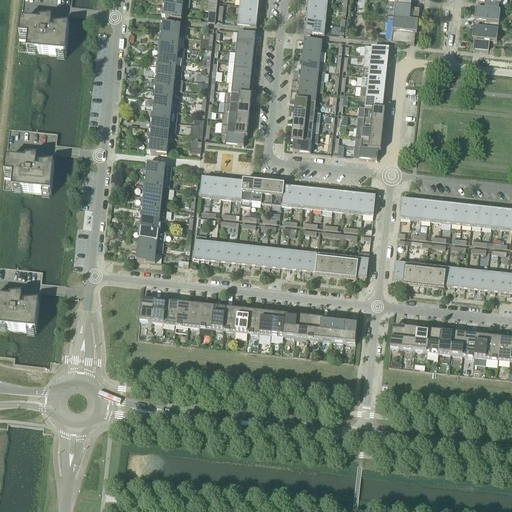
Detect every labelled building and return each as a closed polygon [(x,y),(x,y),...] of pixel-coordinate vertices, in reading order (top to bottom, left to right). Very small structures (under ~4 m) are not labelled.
[(162,9),(165,9),(183,11),(189,12),(190,1),(184,0),(180,0),(165,0),(166,1),(163,1),(162,9)] [(240,0),(239,8),(258,10),(261,10),(261,5),(259,4),(259,0),(240,0)] [(485,5),(484,11),(500,13),(501,0),(476,0),(476,4),(485,5)] [(395,2),(393,20),(418,23),(419,15),(417,15),(418,11),(411,10),(411,3),(395,2)] [(207,14),(209,14),(216,15),(217,4),(208,3),(207,14)] [(305,15),(307,15),(326,17),(327,7),(308,5),(308,10),(305,9),(305,15)] [(258,10),(239,8),(238,18),(257,20),(260,20),(260,15),(258,15),(258,10)] [(183,11),(165,9),(164,12),(162,12),(161,20),(181,22),(183,11)] [(483,23),(482,30),(498,32),(500,13),(484,11),(475,10),(474,23),(483,23)] [(216,15),(209,14),(207,25),(215,26),(216,15)] [(304,25),(306,26),(306,25),(325,27),(326,17),(307,15),(307,20),(304,20),(304,25)] [(257,20),(238,18),(237,28),(256,30),(257,20)] [(418,23),(393,20),(391,45),(414,47),(415,35),(417,36),(418,23)] [(39,23),(39,26),(21,23),(19,39),(28,40),(27,54),(36,55),(66,59),(69,29),(54,30),(54,32),(51,32),(52,25),(52,22),(45,23),(39,23)] [(306,25),(306,26),(305,36),(324,38),(325,27),(306,25)] [(162,35),(162,38),(179,40),(185,40),(187,29),(161,26),(160,35),(162,35)] [(482,30),(473,29),(472,41),(474,42),(472,54),(488,55),(489,43),(497,44),(498,32),(482,30)] [(238,35),(237,45),(254,47),(255,47),(256,37),(238,35)] [(159,40),(158,48),(178,51),(179,40),(162,38),(161,41),(159,40)] [(304,42),(303,52),(321,54),(322,44),(304,42)] [(203,53),(204,54),(211,54),(213,43),(208,43),(208,49),(203,48),(203,53)] [(237,45),(235,55),(253,57),(254,52),(256,53),(257,47),(255,47),(254,47),(237,45)] [(160,56),(159,59),(183,62),(184,51),(178,51),(158,48),(157,56),(160,56)] [(365,48),(364,59),(388,62),(388,61),(389,51),(365,48)] [(303,58),(302,62),(302,63),(320,65),(321,54),(303,52),(301,52),(300,57),(303,58)] [(235,55),(234,66),(252,67),(253,62),(255,63),(256,57),(253,57),(235,55)] [(157,62),(156,70),(182,73),(183,62),(159,59),(159,62),(157,62)] [(363,69),(369,70),(387,72),(387,71),(387,67),(390,67),(390,62),(390,61),(388,61),(388,62),(364,59),(363,69)] [(302,68),(301,72),(301,73),(319,75),(320,65),(302,63),(302,62),(300,62),(299,68),(302,68)] [(234,66),(233,76),(251,78),(251,77),(252,73),(254,73),(255,67),(252,67),(234,66)] [(157,81),(175,83),(181,83),(182,73),(156,70),(155,78),(157,78),(157,81)] [(369,70),(368,80),(386,82),(386,81),(386,77),(389,77),(389,71),(387,71),(387,72),(369,70)] [(300,78),(300,82),(300,83),(318,85),(319,75),(301,73),(301,72),(299,72),(298,78),(300,78)] [(233,76),(232,86),(250,88),(250,87),(251,83),(253,83),(254,77),(251,77),(251,78),(233,76)] [(362,79),(361,89),(385,92),(385,87),(388,87),(388,82),(386,81),(386,82),(368,80),(362,79)] [(154,92),(156,92),(174,93),(175,83),(157,81),(157,84),(154,83),(154,92)] [(299,88),(299,93),(317,95),(322,96),(323,85),(318,85),(300,83),(300,82),(298,82),(297,88),(299,88)] [(232,86),(231,96),(251,98),(249,97),(249,93),(252,93),(253,88),(250,87),(250,88),(232,86)] [(360,100),(366,100),(384,102),(384,97),(386,97),(387,92),(385,92),(361,89),(360,100)] [(152,102),(155,103),(172,104),(174,93),(156,92),(155,94),(153,94),(152,102)] [(295,102),(295,103),(316,105),(317,95),(299,93),(296,92),(296,98),(298,98),(298,103),(295,102)] [(225,95),(224,105),(250,108),(251,98),(231,96),(225,95)] [(366,100),(365,110),(385,113),(385,112),(382,112),(383,107),(385,108),(386,102),(384,102),(366,100)] [(151,113),(153,113),(171,115),(172,104),(155,103),(154,105),(152,105),(151,113)] [(295,103),(294,113),(314,115),(316,105),(295,103)] [(224,105),(222,116),(249,118),(250,108),(224,105)] [(359,110),(357,120),(384,123),(385,113),(365,110),(359,110)] [(150,124),(152,124),(176,126),(177,116),(171,115),(153,113),(153,116),(151,116),(150,124)] [(294,113),(293,123),(313,125),(314,115),(294,113)] [(222,116),(221,126),(248,129),(249,118),(222,116)] [(357,120),(356,130),(383,133),(384,123),(357,120)] [(293,123),(292,133),(318,136),(319,126),(313,125),(293,123)] [(149,134),(151,135),(169,136),(175,137),(176,126),(152,124),(152,127),(150,126),(149,134)] [(220,136),(227,137),(247,139),(248,129),(221,126),(220,136)] [(356,130),(355,140),(381,143),(383,133),(356,130)] [(292,133),(291,143),(311,146),(317,146),(318,136),(292,133)] [(148,145),(150,145),(168,147),(169,136),(151,135),(151,137),(149,137),(148,145)] [(247,139),(227,137),(226,147),(243,149),(245,139),(247,139)] [(355,140),(354,150),(380,153),(381,143),(355,140)] [(311,146),(291,143),(291,144),(293,144),(292,154),(310,156),(311,146)] [(168,147),(150,145),(150,148),(147,148),(147,156),(167,158),(168,147)] [(380,153),(354,150),(353,161),(377,163),(378,153),(380,153)] [(25,162),(25,164),(6,162),(4,177),(13,178),(12,192),(21,193),(51,197),(54,167),(39,169),(39,170),(36,170),(37,164),(37,160),(34,161),(32,161),(25,162)] [(146,179),(164,181),(170,181),(171,170),(145,167),(144,175),(147,175),(146,179)] [(144,181),(143,189),(163,191),(164,181),(146,179),(146,181),(144,181)] [(200,200),(210,201),(212,182),(207,182),(208,179),(202,179),(200,200)] [(210,201),(220,202),(223,183),(222,183),(218,183),(218,180),(212,180),(212,182),(210,201)] [(220,202),(231,203),(233,184),(232,184),(228,184),(228,181),(222,181),(222,183),(223,183),(220,202)] [(231,203),(241,204),(243,185),(242,185),(238,185),(238,182),(233,182),(232,184),(233,184),(231,203)] [(243,185),(241,204),(240,209),(250,211),(251,206),(253,184),(243,183),(242,185),(243,185)] [(251,206),(261,207),(263,185),(253,184),(251,206)] [(261,207),(271,208),(274,186),(263,185),(261,207)] [(271,208),(281,209),(283,190),(284,190),(284,187),(274,186),(271,208)] [(281,209),(291,210),(294,191),(294,188),(289,188),(288,190),(284,190),(283,190),(281,209)] [(144,197),(144,200),(168,202),(169,192),(163,191),(143,189),(142,197),(144,197)] [(291,210),(302,211),(304,192),(304,190),(299,189),(299,191),(294,191),(291,210)] [(302,211),(312,212),(314,193),(315,191),(309,190),(309,192),(304,192),(302,211)] [(312,212),(322,213),(324,194),(325,192),(319,191),(319,194),(314,193),(312,212)] [(322,213),(332,214),(334,195),(335,195),(335,193),(329,192),(329,195),(324,194),(322,213)] [(332,214),(342,215),(344,196),(345,196),(345,194),(339,193),(339,196),(335,195),(334,195),(332,214)] [(342,215),(352,216),(355,197),(355,195),(350,194),(349,197),(345,196),(344,196),(342,215)] [(352,216),(362,218),(365,198),(365,199),(365,196),(360,196),(359,198),(355,197),(352,216)] [(365,198),(362,218),(373,219),(375,200),(365,199),(365,198)] [(142,203),(141,211),(167,213),(168,202),(144,200),(144,203),(142,203)] [(410,223),(420,224),(423,205),(422,205),(417,204),(418,202),(412,201),(412,204),(410,223)] [(400,222),(410,223),(412,204),(402,202),(400,222)] [(420,224),(431,225),(433,206),(432,206),(428,205),(428,203),(422,202),(422,205),(423,205),(420,224)] [(431,225),(441,226),(443,207),(442,207),(438,206),(438,204),(432,203),(432,206),(433,206),(431,225)] [(441,226),(451,227),(453,208),(452,208),(448,207),(448,205),(443,204),(442,207),(443,207),(441,226)] [(451,227),(461,228),(463,209),(458,209),(458,206),(453,206),(452,208),(453,208),(451,227)] [(461,228),(471,229),(473,208),(473,210),(468,210),(468,207),(463,207),(463,209),(461,228)] [(471,229),(481,230),(484,209),(483,209),(483,211),(478,211),(479,208),(473,208),(471,229)] [(481,230),(491,231),(494,210),(493,210),(493,212),(488,212),(489,209),(484,209),(481,230)] [(491,231),(502,233),(504,211),(503,211),(503,213),(499,213),(499,211),(494,210),(491,231)] [(142,218),(142,222),(160,223),(166,224),(167,213),(141,211),(140,218),(142,218)] [(502,233),(511,234),(511,230),(511,214),(509,214),(509,212),(504,211),(502,233)] [(139,224),(138,232),(159,234),(160,223),(142,222),(141,224),(139,224)] [(140,240),(139,243),(164,246),(165,235),(159,234),(138,232),(137,240),(140,240)] [(199,263),(203,264),(204,264),(206,245),(206,240),(196,239),(193,265),(198,266),(199,263)] [(137,246),(136,253),(156,256),(163,256),(164,246),(139,243),(139,246),(137,246)] [(209,264),(213,265),(214,265),(216,246),(206,245),(204,264),(203,264),(203,266),(209,267),(209,264)] [(219,266),(224,266),(226,247),(216,246),(214,265),(213,265),(213,267),(219,268),(219,266)] [(229,267),(234,267),(236,248),(226,247),(224,266),(223,268),(229,269),(229,267)] [(239,268),(244,268),(246,249),(236,248),(234,267),(233,270),(239,270),(239,268)] [(249,269),(254,269),(256,250),(246,249),(244,268),(244,271),(249,271),(249,269)] [(260,270),(264,270),(265,270),(267,251),(256,250),(254,269),(254,272),(259,272),(260,270)] [(270,271),(274,272),(275,272),(277,253),(267,251),(265,270),(264,270),(264,273),(269,273),(270,271)] [(156,256),(136,253),(135,261),(137,261),(137,265),(155,267),(156,256)] [(280,272),(284,273),(285,273),(287,254),(277,253),(275,272),(274,272),(274,274),(280,275),(280,272)] [(290,273),(294,274),(295,274),(297,255),(287,254),(285,273),(284,273),(284,275),(290,276),(290,273)] [(300,274),(305,275),(307,256),(297,255),(295,274),(294,274),(294,276),(300,277),(300,274)] [(310,275),(315,276),(317,257),(307,256),(305,275),(304,277),(310,278),(310,275)] [(358,256),(358,261),(356,280),(366,282),(369,257),(358,256)] [(315,278),(325,279),(327,258),(317,257),(315,276),(315,278)] [(325,279),(335,281),(337,259),(327,258),(325,279)] [(335,281),(345,282),(348,260),(337,259),(335,281)] [(348,260),(345,282),(356,283),(356,280),(358,261),(348,260)] [(393,284),(403,285),(403,286),(405,266),(395,265),(393,284)] [(403,288),(413,289),(416,268),(405,266),(403,286),(403,285),(403,288)] [(413,289),(423,290),(426,269),(416,268),(413,289)] [(423,290),(434,291),(436,270),(426,269),(423,290)] [(444,292),(444,290),(446,271),(436,270),(434,291),(444,292)] [(454,293),(455,291),(454,291),(456,272),(446,271),(444,290),(449,290),(449,293),(454,293)] [(459,294),(464,295),(466,273),(456,272),(454,291),(455,291),(459,292),(459,294)] [(469,295),(474,296),(477,274),(466,273),(464,295),(465,292),(469,293),(469,295)] [(479,296),(484,297),(487,275),(477,274),(474,296),(475,296),(475,293),(479,294),(479,296)] [(489,297),(495,298),(497,276),(487,275),(484,297),(485,297),(485,294),(490,295),(489,297)] [(499,298),(505,299),(507,277),(497,276),(495,298),(495,295),(500,296),(499,298)] [(10,300),(10,302),(0,300),(0,331),(36,335),(39,305),(24,307),(24,308),(22,308),(22,302),(22,299),(17,299),(10,300)] [(140,325),(152,326),(154,304),(142,303),(140,325)] [(152,326),(164,327),(166,305),(154,304),(152,326)] [(164,327),(176,328),(178,306),(166,305),(164,327)] [(182,329),(188,330),(190,308),(178,306),(176,328),(177,329),(177,330),(182,330),(182,329)] [(188,330),(200,331),(202,309),(190,308),(188,330)] [(200,331),(201,331),(201,332),(206,333),(206,332),(212,332),(214,310),(202,309),(200,331)] [(212,332),(223,333),(226,312),(214,310),(212,332)] [(223,333),(225,334),(225,335),(230,335),(230,334),(235,335),(238,313),(226,312),(223,333)] [(235,335),(247,336),(250,314),(238,313),(235,335)] [(250,314),(247,336),(249,336),(249,337),(253,338),(254,337),(259,337),(262,315),(250,314)] [(259,337),(271,339),(274,317),(262,315),(259,337)] [(285,318),(274,317),(271,339),(273,339),(273,340),(277,340),(277,339),(283,340),(285,318)] [(283,340),(295,341),(297,319),(285,318),(283,340)] [(295,341),(307,342),(309,321),(297,319),(295,341)] [(321,322),(309,321),(307,342),(309,343),(308,344),(313,344),(313,343),(319,344),(321,322)] [(319,344),(331,345),(333,323),(321,322),(319,344)] [(331,345),(343,346),(345,324),(333,323),(331,345)] [(345,324),(343,346),(355,348),(357,326),(345,324)] [(150,332),(145,332),(145,329),(140,328),(139,340),(150,341),(150,332)] [(390,351),(402,353),(405,331),(392,330),(390,351)] [(402,353),(414,354),(417,332),(405,331),(402,353)] [(414,354),(426,355),(429,333),(417,332),(414,354)] [(429,333),(426,355),(432,356),(432,357),(437,357),(437,356),(438,357),(441,335),(429,333)] [(438,357),(450,358),(452,336),(441,335),(438,357)] [(450,358),(462,359),(464,337),(452,336),(450,358)] [(474,361),(476,339),(464,337),(462,359),(468,360),(468,361),(473,361),(473,360),(474,361)] [(474,361),(486,362),(488,340),(476,339),(474,361)] [(498,363),(500,341),(488,340),(486,362),(492,362),(492,363),(496,364),(496,363),(498,363)] [(498,363),(510,364),(511,343),(511,342),(500,341),(498,363)]
